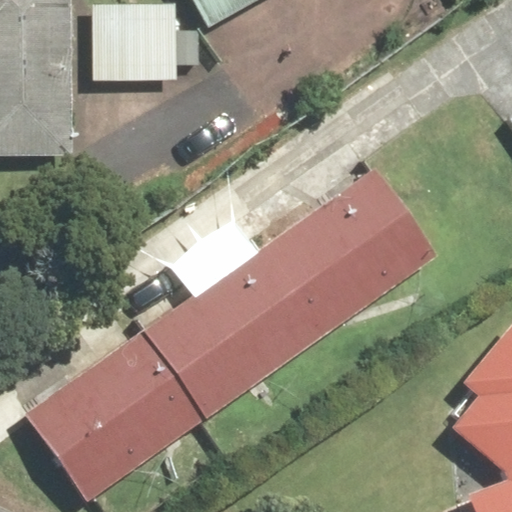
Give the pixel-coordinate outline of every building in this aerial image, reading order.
[(0,0),(0,157),(64,157),(62,0),(0,0)] [(181,0),(200,32),(258,0),(181,0)] [(171,5),(84,6),(85,84),(172,83),(171,5)] [(511,105),(493,119),(511,145),(511,105)] [(18,424),(80,509),(426,261),(364,175),(18,424)] [(459,498),(464,511),(511,511),(511,324),(510,323),(455,387),(469,398),(444,428),(500,483),(459,498)]
